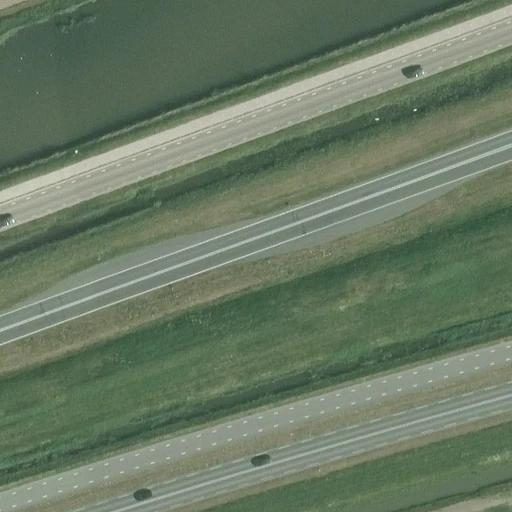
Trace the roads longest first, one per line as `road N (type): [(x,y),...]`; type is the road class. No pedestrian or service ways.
road 1 (trunk): [(511,145),(0,332)]
road 2 (secondary): [(0,219),(511,32)]
road 3 (unclassified): [(511,352),(0,504)]
road 4 (secondary): [(118,511),(511,396)]
